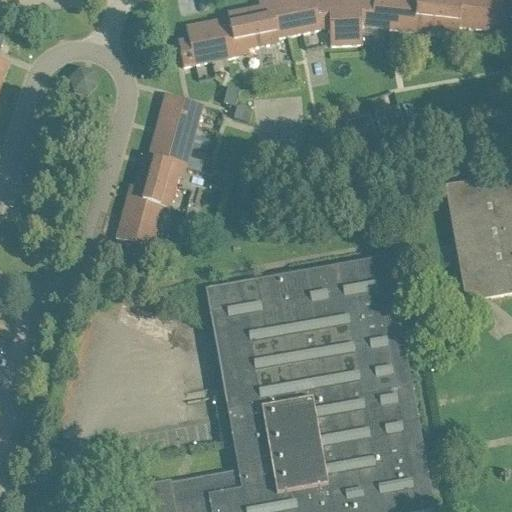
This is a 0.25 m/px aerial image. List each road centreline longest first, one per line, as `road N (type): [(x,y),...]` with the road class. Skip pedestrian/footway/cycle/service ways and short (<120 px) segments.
road 1 (residential): [(34,291),(60,289),(78,273),(109,169),(126,92),(123,76),(99,53)]
road 2 (residential): [(0,189),(39,69),(63,51),(99,53)]
road 3 (residential): [(0,427),(34,291)]
